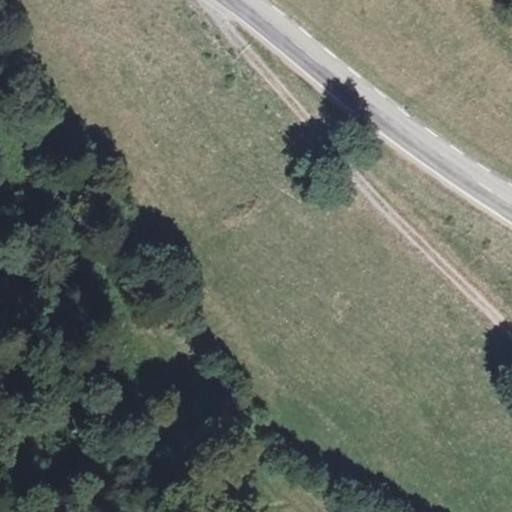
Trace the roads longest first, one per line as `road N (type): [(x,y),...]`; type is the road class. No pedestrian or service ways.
road 1 (track): [(0,135),(285,511)]
road 2 (secondary): [(234,0),(419,149),(511,206)]
road 3 (track): [(57,216),(86,183),(93,151),(0,3)]
